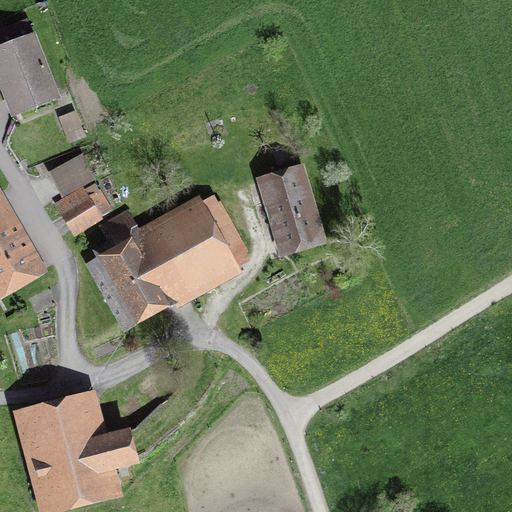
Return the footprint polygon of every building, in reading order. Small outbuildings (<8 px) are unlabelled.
[(0,78),(14,114),(57,98),(33,37),(32,37),(27,22),(0,32),(0,78)] [(76,114),(59,120),(68,145),(85,139),(76,114)] [(79,159),(52,173),(64,194),(90,180),(79,159)] [(308,168),(270,179),(291,255),(329,245),(308,168)] [(84,191),(58,206),(74,231),(78,229),(80,232),(100,220),(98,217),(110,210),(99,192),(88,198),(84,191)] [(242,254),(216,207),(143,247),(126,215),(105,226),(122,258),(102,269),(128,316),(242,254)] [(0,288),(38,267),(10,219),(6,221),(0,211),(0,288)] [(122,433),(123,436),(94,444),(83,403),(30,417),(53,506),(107,492),(100,468),(129,460),(130,463),(147,455),(158,445),(148,416),(135,428),(122,433)]
